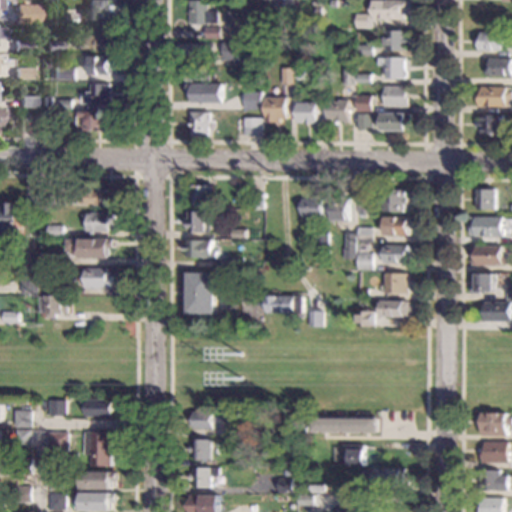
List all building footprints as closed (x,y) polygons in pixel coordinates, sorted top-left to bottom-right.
[(109,0),(109,6),(114,6),(115,13),(109,14),(109,20),(86,20),(86,16),(80,16),(80,8),(86,8),(86,0),(109,0)] [(411,11),(405,11),(405,20),(373,19),(373,0),(411,1),(411,11)] [(208,11),(219,12),(218,24),(208,24),(208,25),(190,25),(190,1),(208,1),(208,11)] [(293,27),(278,26),(278,11),(293,11),(293,27)] [(65,25),(49,26),(49,14),(65,14),(65,25)] [(27,17),(35,17),(35,25),(11,25),(11,15),(27,15),(27,17)] [(371,29),(356,29),(356,17),(371,17),(371,29)] [(110,29),(115,29),(115,40),(110,40),(110,46),(89,46),(89,44),(85,44),(85,34),(89,34),(89,28),(110,28),(110,29)] [(221,39),(205,39),(205,28),(221,28),(221,39)] [(407,37),(409,37),(409,39),(412,39),(412,43),(409,43),(409,45),(407,45),(407,51),(386,51),(386,49),(385,49),(385,44),(383,44),(383,40),(386,40),(386,31),(407,31),(407,37)] [(503,50),(479,50),(479,38),(482,38),(482,33),(503,33),(503,50)] [(26,44),(30,44),(30,53),(11,53),(11,42),(26,42),(26,44)] [(61,53),(45,53),(45,42),(61,42),(61,53)] [(238,61),(222,60),(222,42),(238,42),(238,61)] [(373,56),(358,56),(358,45),(373,46),(373,56)] [(109,76),(87,75),(88,57),(109,58),(109,76)] [(210,66),(209,66),(208,82),(185,81),(185,65),(191,65),(191,57),(210,57),(210,66)] [(405,79),(386,79),(386,65),(382,65),(382,59),(386,59),(386,58),(405,58),(405,79)] [(511,76),(491,76),(491,75),(488,75),(488,66),(491,66),(491,59),(511,59),(511,76)] [(75,81),(53,81),(53,68),(75,68),(75,81)] [(294,84),(282,84),(282,69),(294,69),(294,84)] [(27,80),(11,80),(11,70),(27,70),(27,80)] [(355,86),(344,85),(344,70),(356,70),(355,86)] [(324,88),(314,88),(314,72),(324,72),(324,88)] [(372,84),(357,84),(357,73),(372,74),(372,84)] [(110,104),(91,105),(91,104),(83,104),(83,96),(88,96),(88,92),(91,92),(91,84),(109,84),(110,104)] [(223,103),(192,103),(192,93),(186,93),(186,84),(223,85),(223,103)] [(408,97),(409,97),(409,107),(385,107),(385,87),(408,87),(408,97)] [(508,92),(511,92),(511,99),(509,99),(509,107),(479,106),(480,94),(482,94),(482,87),(508,88),(508,92)] [(262,110),(244,110),(244,92),(262,92),(262,110)] [(373,112),(357,112),(358,96),(373,96),(373,112)] [(32,109),(16,109),(16,98),(32,98),(32,109)] [(288,98),(287,119),(281,119),(281,123),(266,122),(266,119),(265,119),(265,98),(288,98)] [(52,108),(41,108),(41,99),(52,99),(52,108)] [(73,109),(58,109),(58,100),(73,100),(73,109)] [(349,101),(349,123),(340,123),(340,125),(336,124),(336,123),(333,122),(334,120),(327,120),(327,102),(339,102),(339,100),(349,101)] [(317,123),(296,123),(296,103),(317,103),(317,123)] [(48,126),(40,126),(40,112),(47,112),(48,126)] [(105,118),(109,118),(109,130),(85,130),(85,125),(78,125),(78,117),(81,117),(81,112),(105,112),(105,118)] [(210,122),(208,122),(208,137),(191,137),(191,112),(210,113),(210,122)] [(407,115),(411,115),(411,130),(407,130),(407,131),(382,131),(383,113),(407,114),(407,115)] [(373,131),(357,131),(357,114),(373,114),(373,131)] [(39,136),(28,136),(28,121),(29,121),(29,115),(38,115),(39,136)] [(503,123),(507,123),(506,134),(481,134),(481,128),(476,128),(476,121),(482,121),(482,116),(503,116),(503,123)] [(261,136),(243,136),(244,118),(262,119),(261,136)] [(205,186),(213,186),(213,196),(215,196),(215,206),(191,206),(191,199),(188,199),(188,192),(191,192),(191,186),(202,186),(202,183),(205,183),(205,186)] [(98,192),(114,192),(113,205),(80,205),(80,203),(74,202),(74,204),(59,204),(59,191),(82,191),(82,188),(98,188),(98,192)] [(404,198),(408,198),(408,205),(404,205),(404,212),(383,211),(383,201),(380,201),(380,195),(383,195),(383,190),(404,190),(404,198)] [(495,210),(477,210),(477,190),(495,190),(495,210)] [(263,210),(252,210),(252,194),(264,194),(263,210)] [(373,215),(370,214),(370,217),(364,217),(364,214),(358,214),(358,198),(374,198),(373,215)] [(323,217),(301,217),(302,199),(323,199),(323,217)] [(349,222),(340,222),(340,227),(332,227),(332,222),(330,222),(330,199),(349,199),(349,222)] [(22,235),(0,234),(0,208),(4,208),(4,203),(22,203),(22,235)] [(207,223),(210,223),(210,233),(188,233),(188,225),(185,225),(185,219),(188,219),(189,212),(207,212),(207,223)] [(99,214),(115,215),(114,232),(87,232),(87,230),(83,230),(84,215),(87,215),(87,214),(91,214),(91,213),(99,213),(99,214)] [(408,235),(385,235),(385,217),(408,218),(408,235)] [(503,237),(475,237),(475,236),(470,236),(471,218),(503,218),(503,237)] [(64,237),(47,236),(47,226),(64,227),(64,237)] [(373,228),(373,243),(357,243),(358,228),(373,228)] [(245,238),(231,238),(231,230),(245,230),(245,238)] [(329,248),(328,248),(328,253),(317,253),(317,248),(316,248),(316,234),(329,234),(329,248)] [(356,260),(344,260),(344,249),(345,249),(346,234),(356,234),(356,260)] [(113,248),(109,247),(108,259),(78,258),(79,251),(67,250),(67,239),(113,240),(113,248)] [(213,251),(218,251),(218,258),(187,258),(187,253),(185,253),(185,244),(187,244),(187,240),(213,240),(213,251)] [(408,263),(399,263),(399,265),(394,265),(394,263),(383,263),(383,246),(408,246),(408,263)] [(503,257),(507,257),(507,265),(503,265),(503,266),(476,266),(476,265),(471,265),(471,247),(502,247),(503,257)] [(64,266),(48,266),(49,251),(64,252),(64,266)] [(374,271),(358,271),(358,253),(374,253),(374,271)] [(244,268),(230,267),(230,258),(244,258),(244,268)] [(108,277),(111,277),(111,289),(85,288),(85,269),(108,269),(108,277)] [(216,315),(187,315),(188,298),(186,297),(186,290),(188,290),(188,273),(217,273),(216,315)] [(408,294),(394,294),(394,296),(390,296),(390,294),(384,294),(385,274),(408,274),(408,294)] [(494,294),(471,294),(471,286),(476,286),(476,274),(494,275),(494,294)] [(38,294),(22,294),(22,276),(39,276),(38,294)] [(78,294),(58,294),(58,280),(78,280),(78,294)] [(368,297),(358,297),(358,289),(368,289),(368,297)] [(68,296),(68,315),(64,315),(63,317),(46,317),(47,314),(41,313),(41,297),(47,297),(47,295),(68,296)] [(298,297),(304,297),(304,314),(267,314),(267,296),(295,297),(295,295),(298,295),(298,297)] [(365,300),(365,310),(357,310),(357,300),(365,300)] [(409,318),(381,318),(381,301),(409,301),(409,318)] [(511,321),(481,322),(481,308),(483,308),(483,302),(511,302),(511,321)] [(373,327),(358,327),(358,311),(374,312),(373,327)] [(19,323),(3,323),(3,312),(19,312),(19,323)] [(324,328),(309,327),(309,312),(324,312),(324,328)] [(113,418),(86,418),(86,400),(113,400),(113,418)] [(66,416),(49,416),(49,401),(66,401),(66,416)] [(212,418),(218,418),(218,422),(213,422),(213,429),(193,429),(193,424),(189,424),(189,418),(193,418),(193,411),(212,411),(212,418)] [(31,427),(16,427),(16,412),(31,412),(31,427)] [(505,419),(511,419),(511,426),(505,426),(505,436),(480,435),(480,425),(474,425),(474,416),(480,416),(480,413),(505,413),(505,419)] [(377,433),(312,434),(312,418),(377,418),(377,433)] [(245,438),(230,438),(230,427),(245,427),(245,438)] [(32,446),(17,446),(17,431),(32,431),(32,446)] [(111,466),(91,466),(91,455),(84,455),(84,432),(111,432),(111,466)] [(68,452),(49,452),(49,433),(68,433),(68,452)] [(210,460),(193,460),(193,453),(190,453),(190,447),(193,447),(193,440),(210,440),(210,460)] [(506,443),(506,464),(480,463),(480,448),(482,448),(483,442),(506,443)] [(364,465),(350,465),(350,457),(344,457),(344,445),(364,445),(364,465)] [(32,474),(16,474),(16,459),(32,459),(32,474)] [(219,477),(210,477),(210,488),(193,488),(193,481),(190,481),(190,474),(193,474),(193,469),(219,469),(219,477)] [(405,488),(369,488),(369,479),(374,479),(374,469),(405,469),(405,488)] [(498,475),(505,475),(505,491),(479,491),(479,471),(498,471),(498,475)] [(112,489),(83,489),(83,472),(112,472),(112,489)] [(65,489),(52,489),(52,473),(65,473),(65,489)] [(292,493),(278,493),(278,478),(291,478),(292,478),(292,493)] [(323,492),(309,492),(309,484),(323,484),(323,492)] [(31,503),(15,503),(15,487),(31,487),(31,503)] [(111,511),(82,511),(82,494),(111,494),(111,511)] [(66,510),(50,510),(50,495),(66,495),(66,510)] [(219,511),(189,511),(189,496),(219,496),(219,511)] [(312,506),(297,506),(297,496),(312,496),(312,506)] [(501,511),(479,511),(480,498),(501,498),(501,511)]
